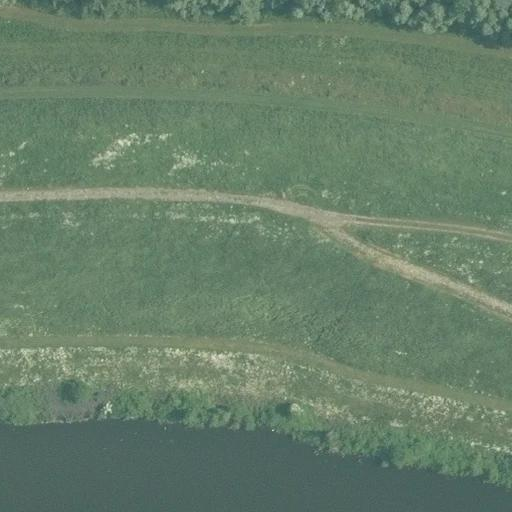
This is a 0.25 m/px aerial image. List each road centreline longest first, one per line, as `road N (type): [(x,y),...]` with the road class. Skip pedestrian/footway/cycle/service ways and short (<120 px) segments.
road 1 (track): [(0,198),(205,196),(511,240)]
road 2 (track): [(511,310),(359,246),(329,216)]
